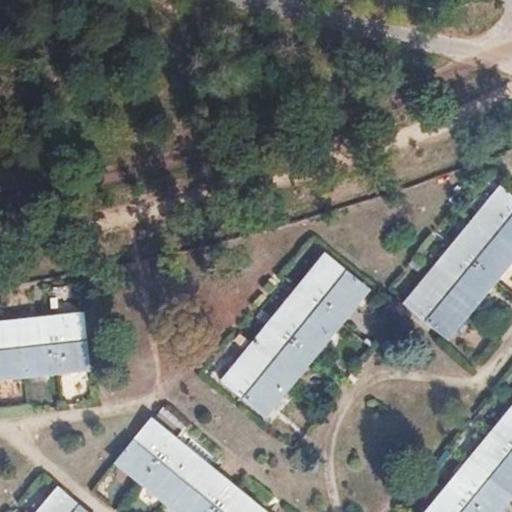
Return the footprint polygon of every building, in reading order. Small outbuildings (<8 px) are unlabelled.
[(511,197),(501,189),(405,308),(446,341),(511,259),(511,197)] [(325,257),(223,383),(264,416),(366,289),(325,257)] [(82,316),(0,324),(0,377),(86,368),(82,316)] [(511,406),(425,511),(494,511),(511,490),(511,406)] [(261,511),(150,420),(116,460),(179,511),(261,511)] [(86,511),(59,487),(37,511),(86,511)]
